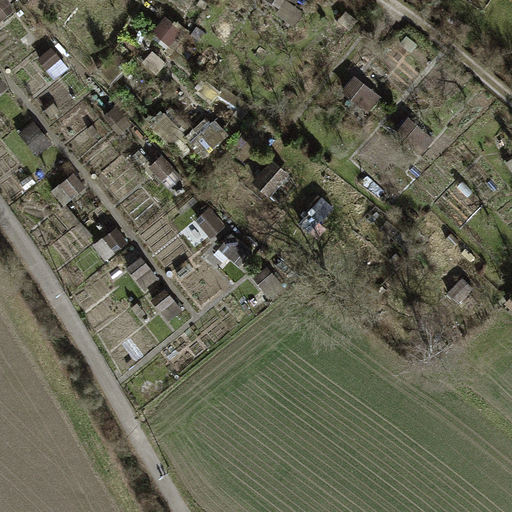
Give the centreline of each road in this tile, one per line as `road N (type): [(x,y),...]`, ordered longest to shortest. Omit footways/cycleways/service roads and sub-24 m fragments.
road 1 (track): [(0,216),(181,511)]
road 2 (track): [(390,0),(511,99)]
